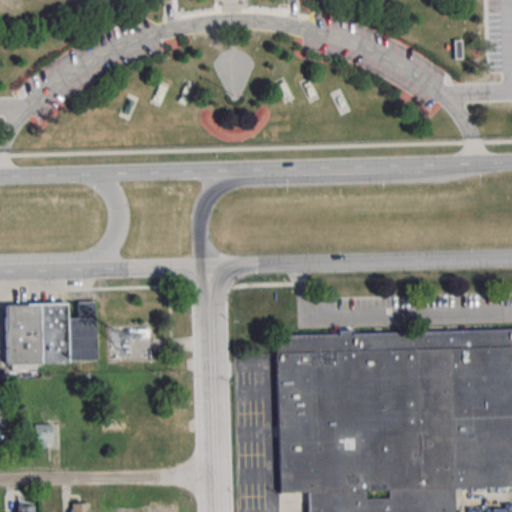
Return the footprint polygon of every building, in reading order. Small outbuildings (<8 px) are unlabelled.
[(4,306),(66,304),(67,319),(77,319),(77,302),(94,302),(96,361),(6,365),(4,306)] [(127,330),(148,329),(148,337),(128,338),(127,330)] [(274,338),(511,331),(511,486),(453,488),(453,511),(306,511),(306,493),(279,494),(274,338)] [(34,424),(51,424),(51,444),(48,444),(48,447),(41,448),(41,444),(34,445),(34,424)] [(16,511),(32,511),(33,502),(17,502),(16,511)] [(69,502),(69,511),(88,511),(88,502),(69,502)]
